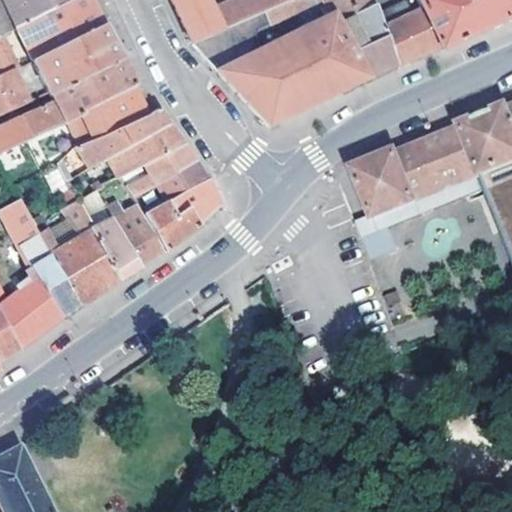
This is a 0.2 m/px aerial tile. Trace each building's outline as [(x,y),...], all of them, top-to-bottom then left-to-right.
[(0,0),(0,36),(2,36),(17,28),(74,0),(0,0)] [(90,0),(74,0),(17,28),(33,62),(105,27),(90,0)] [(172,0),(192,43),(262,14),(291,2),(296,0),(235,0),(212,10),(207,0),(172,0)] [(304,28),(331,15),(345,8),(341,0),(296,0),(291,2),(296,12),(304,28)] [(393,66),(376,18),(369,0),(341,0),(345,8),(331,15),(365,79),(387,69),(393,66)] [(511,0),(415,0),(418,5),(409,9),(407,4),(376,18),(393,66),(394,68),(438,48),(439,51),(452,45),(485,30),(511,17),(511,0)] [(267,26),(296,12),(291,2),(262,14),(267,26)] [(250,45),(245,35),(254,31),(267,26),(262,14),(192,43),(217,71),(247,56),(250,45)] [(304,28),(335,93),(352,85),(356,83),(365,79),(331,15),(304,28)] [(48,94),(121,60),(105,27),(33,62),(48,94)] [(304,28),(247,56),(217,71),(265,126),(300,110),(308,106),(335,93),(304,28)] [(17,69),(2,36),(0,36),(0,76),(11,71),(17,69)] [(81,113),(134,86),(121,60),(48,94),(51,103),(0,127),(0,154),(63,124),(82,115),(81,113)] [(0,117),(27,104),(11,71),(0,76),(0,117)] [(75,147),(148,113),(134,86),(81,113),(82,115),(63,124),(75,147)] [(352,170),(371,217),(372,219),(478,176),(511,258),(511,107),(506,111),(503,108),(481,117),(459,126),(459,129),(395,156),(393,153),(352,170)] [(104,161),(166,125),(158,109),(148,113),(75,147),(89,170),(104,161)] [(142,166),(183,144),(168,124),(166,125),(104,161),(116,180),(142,166)] [(183,144),(142,166),(152,186),(196,163),(183,144)] [(196,163),(152,186),(162,205),(164,204),(207,182),(196,163)] [(44,175),(53,193),(67,186),(58,167),(44,175)] [(101,206),(125,194),(116,180),(94,192),(101,206)] [(186,210),(195,226),(218,207),(207,182),(164,204),(172,219),(186,210)] [(134,207),(148,199),(144,190),(128,199),(134,207)] [(136,269),(109,220),(101,206),(94,192),(76,201),(92,230),(89,232),(118,280),(122,278),(136,269)] [(0,210),(0,211),(31,265),(49,255),(37,234),(18,201),(0,210)] [(118,280),(89,232),(92,230),(76,201),(62,209),(78,239),(56,250),(46,230),(37,234),(49,255),(78,305),(97,293),(118,280)] [(172,219),(164,204),(162,205),(140,216),(163,252),(176,242),(195,226),(186,210),(172,219)] [(109,220),(136,269),(143,265),(163,252),(140,216),(134,207),(109,220)] [(37,276),(61,318),(66,315),(78,305),(49,255),(31,265),(37,276)] [(35,336),(61,318),(37,276),(0,298),(0,318),(16,349),(35,336)] [(0,359),(1,359),(16,349),(0,318),(0,359)] [(72,400),(68,394),(55,403),(58,408),(72,400)] [(51,511),(19,447),(0,457),(0,509),(1,511),(51,511)]
